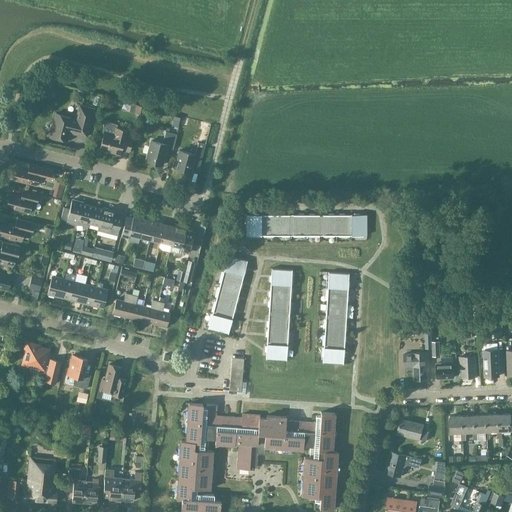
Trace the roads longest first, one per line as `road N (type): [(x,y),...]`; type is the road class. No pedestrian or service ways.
road 1 (residential): [(359,511),(390,401),(511,392)]
road 2 (residential): [(0,149),(203,198)]
road 3 (residential): [(188,382),(168,379),(150,356),(92,332),(0,305)]
